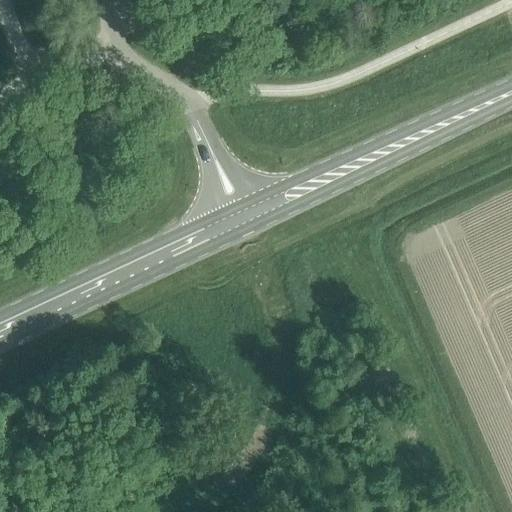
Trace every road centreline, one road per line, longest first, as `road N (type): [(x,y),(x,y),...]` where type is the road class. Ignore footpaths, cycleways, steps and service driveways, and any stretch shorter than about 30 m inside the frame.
road 1 (unknown): [(174,511),(224,481),(250,452),(282,388),(281,323),(243,231)]
road 2 (primary): [(511,84),(233,208)]
road 3 (primary): [(243,231),(511,99)]
road 4 (unclassified): [(233,208),(191,101),(146,68),(97,54),(101,0)]
road 5 (primary): [(0,345),(243,231)]
road 6 (primary): [(233,208),(0,317)]
